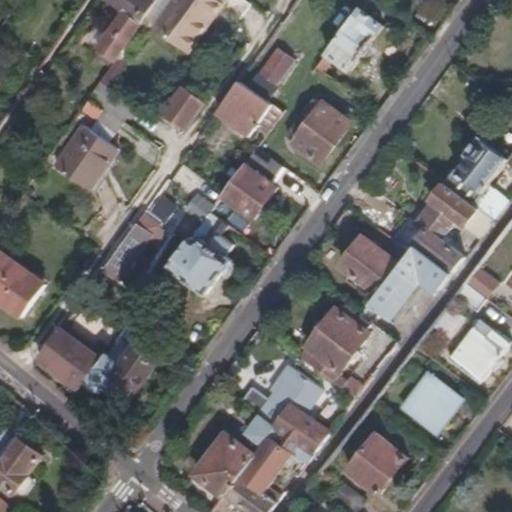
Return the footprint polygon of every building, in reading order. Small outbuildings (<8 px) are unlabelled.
[(114,60),(154,4),(148,0),(106,0),(123,12),(98,48),(114,60)] [(188,55),(224,6),(214,0),(175,0),(154,30),(188,55)] [(351,72),(384,28),(366,15),(377,0),(366,0),(317,68),(322,72),(330,61),(328,59),(330,56),(351,72)] [(289,58),(294,51),(288,46),(283,53),(289,58)] [(114,60),(98,48),(93,54),(110,66),(114,60)] [(132,107),(98,82),(88,96),(93,100),(106,110),(122,121),(132,107)] [(261,124),(273,107),(240,83),(218,115),(250,138),(261,124)] [(186,129),(204,104),(184,90),(167,114),(186,129)] [(93,100),(86,109),(118,133),(126,124),(122,121),(106,110),(93,100)] [(322,166),(352,125),(323,104),(293,145),(322,166)] [(270,131),(283,114),(273,107),(261,124),(270,131)] [(91,189),(121,149),(88,125),(59,165),(91,189)] [(472,206),(507,162),(504,159),(478,140),(465,157),(467,159),(455,176),(451,173),(443,185),(472,206)] [(280,163),(258,147),(249,161),(270,177),(280,163)] [(254,222),(278,189),(245,165),(222,196),(222,197),(254,222)] [(466,227),(478,211),(472,206),(443,185),(430,203),(433,205),(418,226),(424,231),(413,246),(452,274),(464,258),(442,241),(457,220),(466,227)] [(21,210),(28,199),(20,193),(12,203),(21,210)] [(200,221),(210,207),(197,197),(186,211),(200,221)] [(163,226),(175,209),(161,198),(148,215),(163,226)] [(221,214),(214,208),(211,212),(218,218),(221,214)] [(481,237),(492,221),(478,211),(466,227),(481,237)] [(225,258),(234,246),(222,237),(229,226),(218,218),(211,212),(169,269),(206,296),(231,263),(225,258)] [(158,229),(158,228),(144,217),(105,270),(120,280),(148,242),(158,229)] [(156,249),(166,236),(158,229),(148,242),(156,249)] [(413,246),(399,236),(394,243),(395,245),(407,254),(413,246)] [(0,289),(26,308),(50,274),(0,238),(0,289)] [(374,300),(407,254),(395,245),(386,257),(363,239),(341,268),(367,289),(364,293),(374,300)] [(438,293),(452,274),(413,246),(407,254),(374,300),(362,317),(386,334),(425,283),(438,293)] [(483,298),(501,276),(493,270),(488,276),(476,266),(464,283),(483,298)] [(483,298),(464,283),(454,296),(475,312),(485,300),(483,298)] [(177,300),(157,285),(148,297),(169,312),(177,300)] [(337,376),(371,332),(367,329),(369,326),(344,307),(339,314),(335,310),(306,348),(308,350),(301,359),(343,390),(348,383),(337,376)] [(100,339),(107,323),(83,312),(76,328),(100,339)] [(128,342),(140,326),(132,320),(118,338),(124,343),(128,342)] [(478,386),(509,346),(478,322),(447,361),(478,386)] [(102,360),(62,330),(40,360),(80,390),(82,388),(91,375),(102,360)] [(128,401),(154,365),(132,349),(120,365),(108,352),(102,360),(91,375),(92,376),(91,380),(91,384),(92,387),(94,389),(97,391),(100,391),(103,390),(107,388),(108,387),(128,401)] [(329,434),(305,417),(324,392),(289,366),(269,392),(284,403),(279,408),(250,387),(240,401),(260,417),(275,429),(269,437),(292,455),(306,465),(329,434)] [(460,401),(428,375),(401,408),(432,434),(460,401)] [(99,402),(82,388),(80,390),(71,401),(88,416),(99,402)] [(269,437),(275,429),(260,417),(246,436),(261,447),(269,437)] [(0,464),(19,439),(7,430),(0,439),(0,464)] [(406,461),(375,435),(346,469),(376,495),(406,461)] [(263,494),(292,455),(269,437),(261,447),(253,458),(239,476),(263,494)] [(239,476),(253,458),(227,438),(198,476),(214,487),(210,492),(217,497),(220,493),(224,496),(239,476)] [(0,482),(17,495),(45,459),(19,439),(0,464),(0,482)] [(316,493),(328,477),(320,470),(317,474),(308,486),(316,493)] [(263,494),(239,476),(224,496),(231,502),(244,511),(269,511),(276,504),(263,494)] [(353,511),(362,501),(342,485),(332,498),(349,511),(353,511)] [(223,511),(231,502),(224,496),(211,511),(223,511)] [(12,511),(13,511),(0,500),(0,511),(12,511)]
